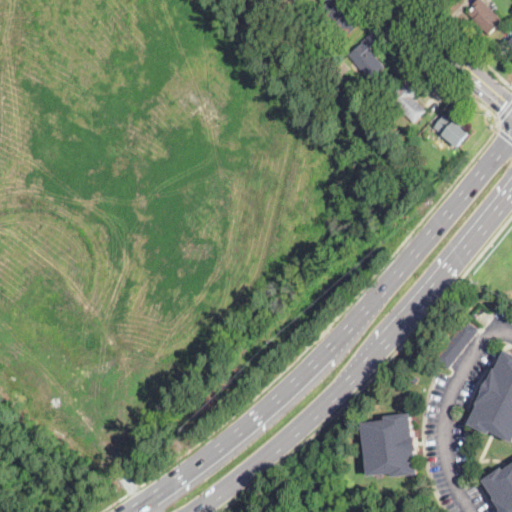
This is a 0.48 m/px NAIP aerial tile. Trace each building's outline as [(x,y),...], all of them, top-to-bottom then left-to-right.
[(348,36),(347,36),(323,9),(332,0),(338,0),(361,24),(348,36)] [(483,0),(504,21),(493,31),(490,34),(485,30),(483,31),(473,21),(475,18),(471,14),(474,10),(471,7),(472,6),(478,0),(483,0)] [(372,80),(350,54),(374,33),(381,41),(372,48),(377,53),(376,54),(387,68),(372,80)] [(427,112),(416,123),(390,98),(409,79),(422,92),(416,98),(429,111),(427,112)] [(453,120),(455,121),(457,119),(467,127),(465,130),(470,134),(459,147),(435,127),(446,114),(453,120)] [(399,133),(397,135),(392,129),(395,126),(397,124),(402,130),(399,133)] [(414,152),(413,153),(409,150),(414,145),(417,148),(414,152)] [(451,369),(438,359),(468,320),(481,330),(451,369)] [(511,440),(493,431),(492,434),(472,424),(481,405),(480,404),(486,392),(484,391),(490,380),(491,380),(497,368),(498,369),(508,350),(511,352),(511,440)] [(420,379),(417,384),(412,381),(414,378),(415,376),(420,379)] [(416,436),(418,436),(420,451),(418,451),(421,474),(396,477),(395,473),(373,476),(366,423),(389,420),(388,417),(413,414),(416,436)] [(511,511),(503,511),(502,510),(503,510),(496,499),(497,498),(485,480),(504,467),(506,470),(511,466),(511,511)]
